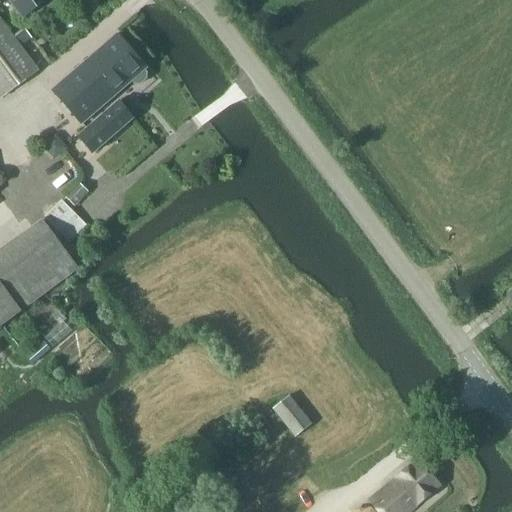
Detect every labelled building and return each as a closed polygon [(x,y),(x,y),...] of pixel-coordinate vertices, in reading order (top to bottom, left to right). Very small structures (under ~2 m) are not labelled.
[(0,0),(0,1),(1,0),(10,0),(23,17),(46,0),(0,0)] [(38,71),(0,19),(0,97),(1,98),(38,71)] [(116,35),(93,55),(122,89),(133,79),(136,82),(139,82),(146,76),(146,72),(144,70),(146,68),(116,35)] [(82,123),(122,89),(93,55),(53,90),(82,123)] [(119,101),(79,136),(94,152),(133,118),(119,101)] [(90,193),(80,184),(67,198),(76,206),(90,193)] [(0,328),(79,269),(42,221),(0,252),(0,328)] [(290,395),(274,408),(296,436),(312,424),(290,395)] [(418,461),(369,501),(377,511),(411,511),(441,488),(418,461)]
